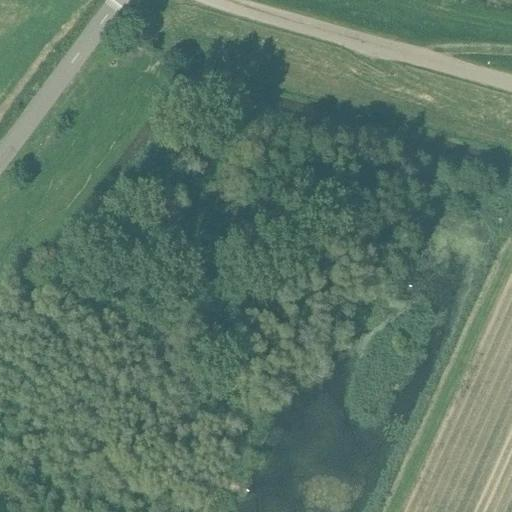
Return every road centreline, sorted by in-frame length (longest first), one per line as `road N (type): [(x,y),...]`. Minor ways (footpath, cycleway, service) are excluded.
road 1 (unclassified): [(511,77),(226,0)]
road 2 (unclassified): [(0,158),(119,0)]
